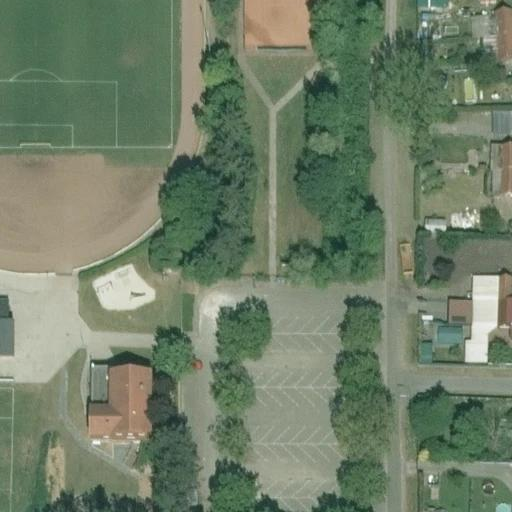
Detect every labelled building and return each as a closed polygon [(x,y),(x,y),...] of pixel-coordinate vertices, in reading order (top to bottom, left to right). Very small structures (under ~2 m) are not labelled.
[(414,0),(415,10),(446,9),(446,0),(414,0)] [(511,11),(499,12),(500,63),(511,62),(511,11)] [(483,63),(499,62),(497,17),(470,19),(471,40),(482,40),(483,63)] [(490,137),(511,137),(511,115),(491,115),(490,137)] [(511,303),(481,304),(482,330),(490,330),(490,346),(511,345),(511,303)] [(148,374),(88,373),(87,449),(147,450),(148,374)]
